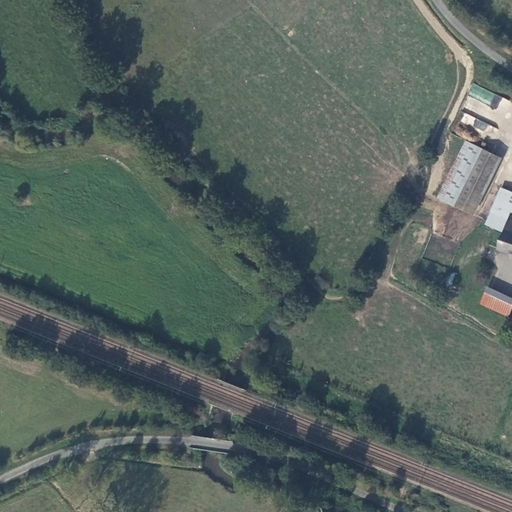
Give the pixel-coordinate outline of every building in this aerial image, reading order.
[(472,87),(469,97),(497,105),(500,94),(472,87)] [(484,132),(488,125),(465,113),(461,120),(484,132)] [(504,158),(471,141),(441,199),(475,216),(504,158)] [(511,192),(502,189),(493,213),(510,220),(511,215),(511,192)] [(510,220),(493,213),(488,225),(504,232),(510,220)] [(511,219),(502,252),(511,254),(511,219)] [(511,311),(511,305),(487,295),(482,305),(510,317),(511,311)]
